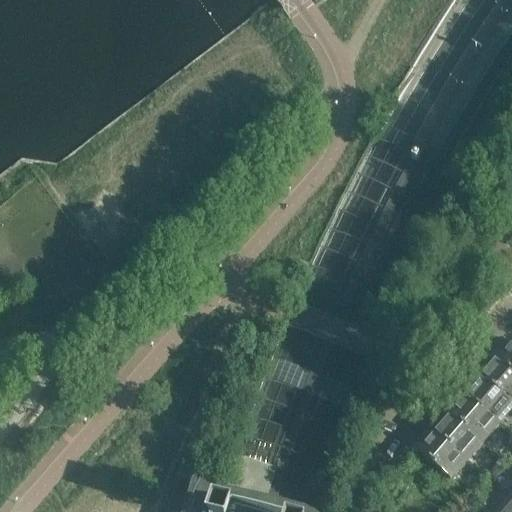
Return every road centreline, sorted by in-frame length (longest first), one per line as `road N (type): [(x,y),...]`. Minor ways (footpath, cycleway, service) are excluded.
road 1 (trunk): [(483,0),(424,94),(345,251),(246,511)]
road 2 (trunk): [(296,511),(406,236),(511,55)]
road 3 (residential): [(372,469),(511,314)]
